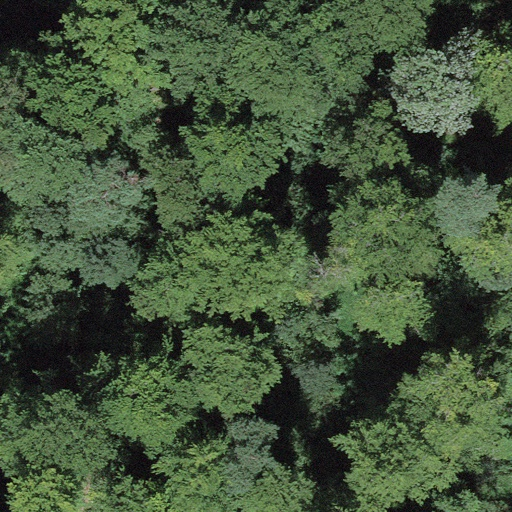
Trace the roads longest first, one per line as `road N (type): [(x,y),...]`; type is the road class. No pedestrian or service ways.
road 1 (track): [(511,141),(0,49)]
road 2 (track): [(511,117),(482,0)]
